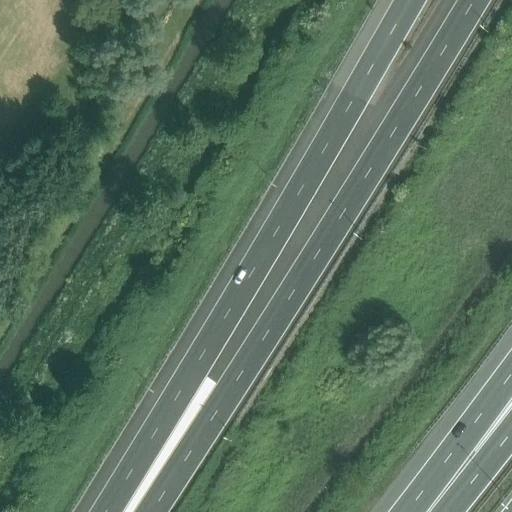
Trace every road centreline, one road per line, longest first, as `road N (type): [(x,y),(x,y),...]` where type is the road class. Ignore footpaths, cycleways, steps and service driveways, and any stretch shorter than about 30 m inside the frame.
road 1 (motorway): [(473,0),(150,511)]
road 2 (motorway): [(410,0),(105,511)]
road 3 (motorway): [(511,373),(416,511)]
